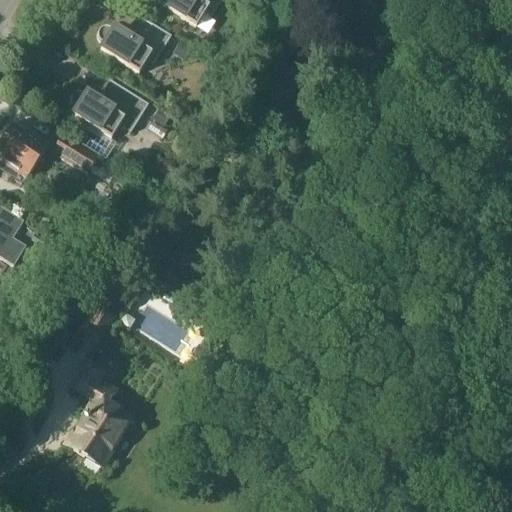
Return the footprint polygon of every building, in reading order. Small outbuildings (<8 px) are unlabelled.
[(160,0),(157,6),(195,30),(204,16),(209,19),(209,20),(210,21),(222,0),(160,0)] [(98,33),(97,36),(97,39),(98,42),(101,45),(104,46),(100,53),(138,77),(147,63),(152,66),(151,67),(153,68),(171,39),(136,17),(136,18),(136,19),(128,32),(133,35),(128,41),(124,39),(113,32),(110,30),(107,29),(104,29),(101,30),(98,33)] [(71,98),(69,101),(70,105),(71,108),(73,110),(76,112),(72,118),(87,127),(77,144),(106,162),(116,145),(110,142),(112,140),(119,128),(129,134),(129,135),(130,136),(148,107),(109,83),(108,84),(109,84),(101,97),(105,100),(101,107),(96,104),(83,95),(79,94),(76,94),(73,96),(71,98)] [(0,161),(23,178),(18,185),(21,186),(22,185),(23,185),(26,180),(28,181),(49,147),(46,146),(44,149),(14,129),(17,126),(14,124),(12,128),(11,127),(0,144),(0,161)] [(62,137),(51,155),(87,177),(89,173),(96,162),(97,160),(62,137)] [(0,260),(14,269),(26,249),(13,241),(23,224),(0,208),(0,260)] [(104,302),(91,324),(107,334),(120,312),(118,310),(107,304),(104,302)] [(75,433),(66,447),(90,462),(84,470),(98,478),(103,470),(135,419),(111,405),(116,396),(99,386),(108,372),(90,361),(73,388),(93,400),(83,417),(87,419),(78,435),(75,433)]
